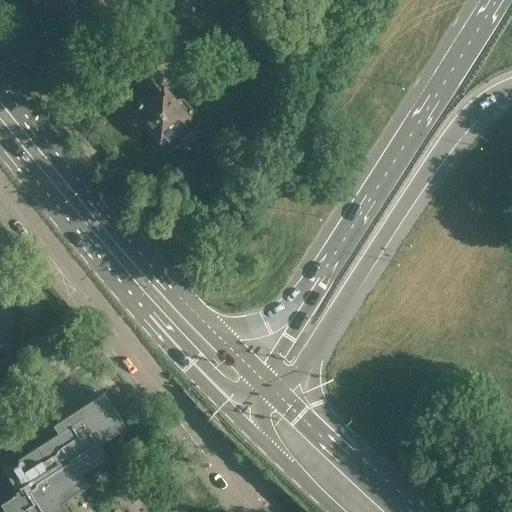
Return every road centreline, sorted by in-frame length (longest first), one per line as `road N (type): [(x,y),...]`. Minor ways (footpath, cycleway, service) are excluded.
road 1 (residential): [(253,511),(0,190)]
road 2 (secondary): [(0,147),(183,364),(243,422)]
road 3 (motorway): [(308,358),(445,141),(511,87)]
road 4 (secondary): [(211,331),(118,234),(0,83)]
road 5 (motorway): [(497,0),(323,272)]
road 6 (residential): [(100,149),(0,30)]
road 7 (motorway): [(323,272),(275,317),(211,331)]
road 8 (primary): [(243,422),(338,511)]
road 9 (motorway): [(323,272),(263,381)]
